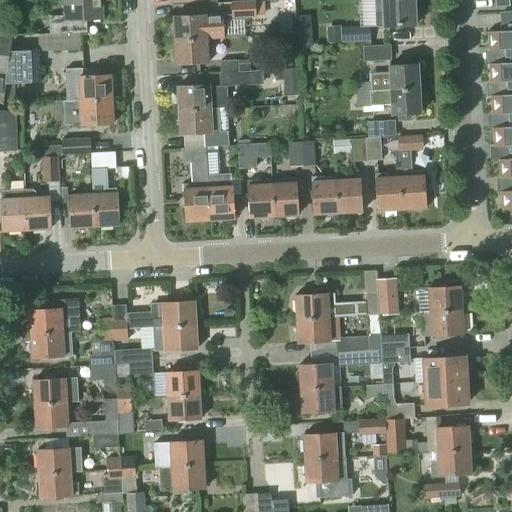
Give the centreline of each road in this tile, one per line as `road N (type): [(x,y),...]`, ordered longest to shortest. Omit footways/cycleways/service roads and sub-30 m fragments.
road 1 (residential): [(147,265),(470,248)]
road 2 (residential): [(147,265),(136,0)]
road 3 (residential): [(457,0),(470,248)]
road 4 (residential): [(0,273),(147,265)]
